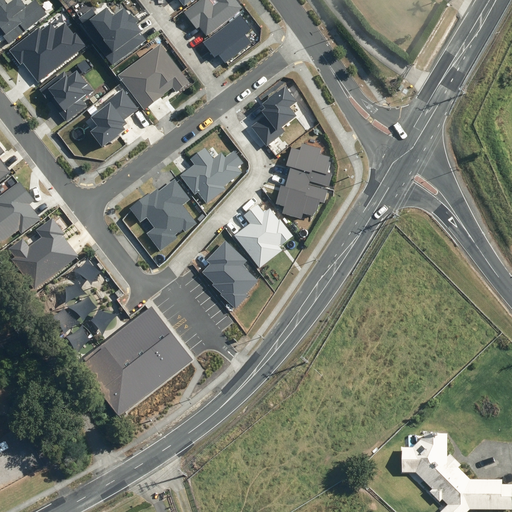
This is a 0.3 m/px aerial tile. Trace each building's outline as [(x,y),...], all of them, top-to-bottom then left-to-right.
[(0,0),(0,31),(9,43),(47,14),(35,0),(34,0),(26,7),(20,0),(13,0),(8,4),(4,0),(0,0)] [(206,36),(243,8),(236,0),(216,0),(218,2),(214,5),(209,0),(201,0),(184,13),(197,29),(200,27),(206,36)] [(113,64),(145,39),(140,32),(141,31),(135,23),(138,22),(131,13),(130,14),(124,7),(113,15),(107,7),(97,15),(92,8),(78,18),(113,64)] [(253,30),(240,14),(203,42),(215,58),(219,54),(225,62),(251,42),(246,35),(253,30)] [(41,31),(39,28),(10,50),(21,65),(23,63),(38,83),(86,46),(75,32),(74,33),(65,22),(55,29),(51,23),(41,31)] [(190,83),(161,43),(117,75),(144,111),(164,95),(173,88),(176,93),(190,83)] [(73,73),(71,70),(66,73),(64,71),(39,90),(48,102),(51,100),(66,120),(85,105),(81,100),(93,90),(88,84),(87,84),(77,70),(73,73)] [(297,101),(285,86),(278,91),(268,98),(268,99),(262,104),(265,108),(262,111),(266,116),(252,127),(266,146),(285,132),(282,127),(296,116),(289,107),(297,101)] [(138,109),(123,89),(104,103),(106,106),(91,117),(98,127),(91,132),(102,147),(110,141),(111,142),(120,135),(119,134),(125,129),(123,126),(127,124),(124,120),(138,109)] [(320,154),(321,148),(302,143),(300,150),(292,148),(286,166),(291,167),(288,177),(309,183),(310,181),(329,186),(332,174),(328,172),(330,163),(328,162),(330,157),(320,154)] [(0,179),(10,172),(0,158),(0,155),(4,152),(0,146),(0,179)] [(243,163),(234,151),(225,158),(221,152),(213,158),(205,147),(189,159),(194,165),(179,176),(195,196),(198,193),(206,204),(226,189),(223,186),(242,173),(237,167),(243,163)] [(283,213),(301,219),(303,213),(313,216),(314,211),(317,211),(319,202),(324,203),(328,190),(309,185),(309,183),(288,177),(285,187),(281,186),(276,204),(285,206),(283,213)] [(22,233),(41,218),(31,205),(36,201),(21,180),(0,195),(0,243),(19,229),(22,233)] [(185,233),(197,224),(183,205),(189,200),(175,180),(159,191),(157,189),(150,194),(149,193),(130,208),(140,222),(147,217),(155,228),(147,234),(160,251),(178,238),(176,235),(183,230),(185,233)] [(260,267),(282,250),(279,246),(281,244),(281,245),(293,236),(280,219),(279,220),(270,208),(264,213),(258,205),(244,215),(250,224),(235,235),(260,267)] [(34,290),(78,256),(62,236),(65,234),(52,217),(36,229),(43,238),(29,248),(22,238),(8,249),(15,257),(11,260),(34,290)] [(247,261),(226,241),(206,260),(210,264),(202,272),(214,283),(212,285),(222,294),(220,295),(235,309),(248,296),(246,294),(258,280),(243,266),(247,261)] [(83,358),(124,412),(195,358),(154,304),(83,358)] [(404,447),(403,472),(417,472),(433,489),(430,491),(440,502),(442,499),(448,505),(440,511),(468,511),(472,509),(511,509),(511,484),(502,484),(502,480),(470,479),(459,467),(461,465),(450,453),(447,456),(447,434),(424,434),(424,439),(422,439),(413,447),(404,447)] [(42,465),(22,435),(9,444),(29,473),(42,465)]
